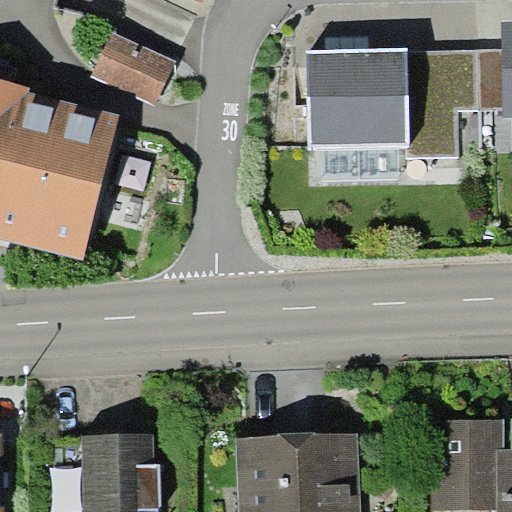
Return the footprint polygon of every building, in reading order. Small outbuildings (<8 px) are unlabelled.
[(511,21),(502,22),(504,108),(511,107),(511,21)] [(91,78),(151,105),(166,72),(107,45),(91,78)] [(395,52),(307,55),(310,138),(398,136),(395,52)] [(0,238),(75,258),(107,131),(0,103),(0,238)] [(511,511),(511,459),(493,460),(493,429),(435,429),(435,511),(511,511)] [(150,471),(149,440),(77,442),(78,511),(155,511),(155,471),(150,471)] [(334,482),(332,443),(240,447),(242,511),(346,511),(345,482),(334,482)]
